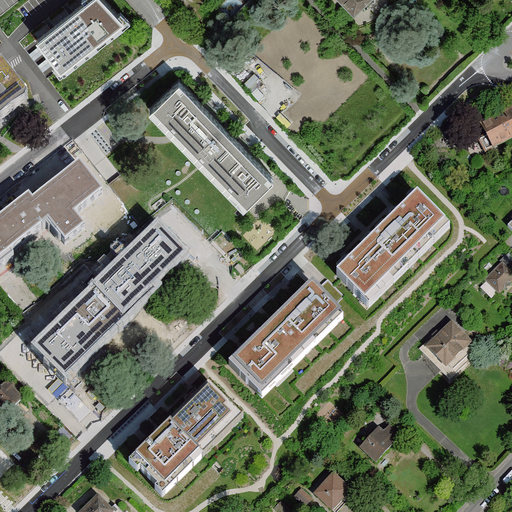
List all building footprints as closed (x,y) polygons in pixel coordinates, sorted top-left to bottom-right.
[(124,28),(103,0),(90,0),(36,41),(61,75),(124,28)] [(366,0),(342,0),(355,12),(366,0)] [(267,56),(256,46),(233,69),(255,90),(265,79),(254,69),(267,56)] [(0,119),(27,98),(1,64),(0,65),(0,119)] [(180,82),(152,109),(247,207),(275,180),(180,82)] [(511,110),(498,118),(509,140),(511,138),(511,110)] [(509,140),(498,118),(483,126),(488,136),(494,147),(494,148),(509,140)] [(494,147),(488,136),(480,140),(486,151),(494,147)] [(78,217),(104,195),(79,165),(33,203),(28,197),(0,219),(0,266),(47,228),(64,249),(88,229),(78,217)] [(453,232),(418,196),(336,276),(371,312),(453,232)] [(158,224),(33,350),(67,384),(192,258),(158,224)] [(224,231),(213,241),(231,259),(242,249),(224,231)] [(503,264),(511,273),(511,262),(506,256),(501,262),(503,264)] [(511,273),(503,264),(486,280),(487,282),(498,293),(499,294),(511,281),(511,273)] [(12,273),(0,281),(0,282),(16,307),(29,299),(12,273)] [(498,293),(487,282),(481,288),(492,299),(498,293)] [(314,286),(231,369),(266,403),(349,320),(314,286)] [(471,343),(452,324),(428,348),(447,366),(470,344),(471,343)] [(447,366),(428,348),(425,344),(420,349),(430,360),(432,358),(443,369),(441,371),(450,380),(464,367),(461,364),(475,350),(470,344),(447,366)] [(0,408),(7,415),(13,421),(21,413),(15,407),(22,400),(8,385),(3,390),(0,386),(0,408)] [(241,418),(213,389),(174,426),(171,422),(129,463),(137,471),(140,469),(158,486),(156,488),(162,495),(241,418)] [(387,420),(361,448),(380,466),(406,438),(387,420)] [(350,490),(334,476),(316,494),(332,510),(350,490)] [(312,499),(302,489),(296,496),(306,506),(312,499)] [(121,511),(115,506),(110,511),(98,499),(84,511),(121,511)] [(292,511),(282,502),(275,509),(278,511),(292,511)]
